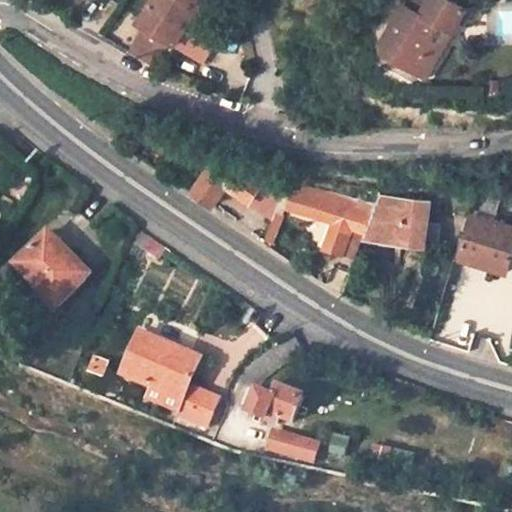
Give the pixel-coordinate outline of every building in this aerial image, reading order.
[(144,0),(133,18),(139,22),(161,35),(145,62),(154,67),(170,40),(176,44),(185,29),(179,26),(194,0),(144,0)] [(453,0),(446,0),(434,17),(418,5),(394,38),(395,52),(432,80),(478,18),(453,0)] [(421,0),(418,5),(434,17),(446,0),(421,0)] [(128,52),(145,62),(161,35),(139,22),(123,49),(128,52)] [(185,29),(176,44),(200,58),(208,43),(185,29)] [(275,217),(276,214),(286,183),(265,176),(260,183),(238,167),(235,170),(214,156),(191,191),(211,205),(226,183),(275,217)] [(310,186),(307,193),(335,199),(337,192),(310,186)] [(343,201),(335,199),(307,193),(290,189),(285,208),(333,220),(326,245),(357,253),(365,232),(377,197),(345,190),(343,201)] [(377,197),(365,232),(426,243),(426,241),(429,224),(433,199),(380,189),(377,197)] [(511,189),(505,189),(500,217),(511,219),(511,189)] [(275,217),(272,225),(279,228),(283,216),(276,214),(275,217)] [(474,262),(472,270),(484,274),(486,265),(502,269),(511,229),(511,227),(467,216),(456,258),(474,262)] [(438,243),(441,226),(429,224),(426,241),(438,243)] [(49,230),(21,257),(43,280),(38,285),(57,305),(87,275),(66,254),(68,251),(49,230)] [(43,280),(21,257),(16,263),(38,285),(43,280)] [(183,400),(178,410),(177,413),(207,425),(220,397),(190,384),(201,356),(140,329),(122,372),(155,388),(183,400)] [(257,386),(246,409),(277,423),(281,414),(291,419),(302,396),(277,385),(272,394),(257,386)] [(155,388),(151,397),(178,410),(183,400),(155,388)] [(273,432),(268,450),(312,462),(317,444),(273,432)] [(408,470),(413,459),(375,441),(370,453),(408,470)]
